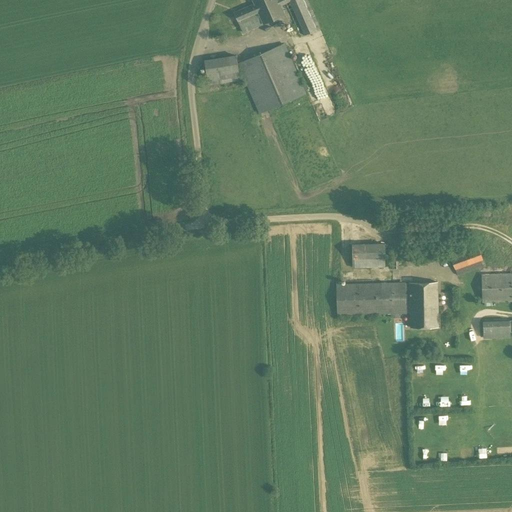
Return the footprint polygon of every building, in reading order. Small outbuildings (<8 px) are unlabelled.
[(280,7),(277,0),(252,0),(254,4),(262,24),(284,15),(280,7)] [(292,8),(304,36),(320,28),(307,0),(277,0),(280,7),(286,4),(288,10),(292,8)] [(243,33),(262,24),(254,4),(234,12),(243,33)] [(259,114),(306,93),(284,43),(238,63),(238,64),(259,114)] [(240,80),(238,64),(238,63),(236,56),(204,60),(208,85),(240,80)] [(458,276),(485,266),(475,242),(448,253),(458,276)] [(385,268),(385,243),(352,244),(352,268),(385,268)] [(482,303),(511,301),(511,273),(481,274),(482,303)] [(406,312),(410,312),(409,283),(405,283),(405,282),(335,284),(337,316),(406,314),(406,312)] [(410,327),(438,327),(437,282),(409,283),(410,312),(410,327)] [(483,321),(483,338),(510,338),(510,321),(483,321)]
